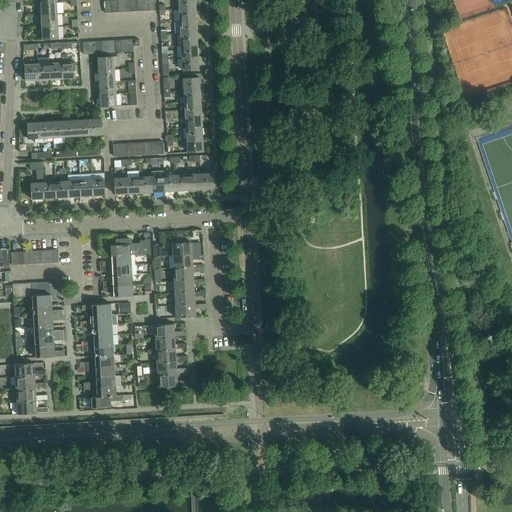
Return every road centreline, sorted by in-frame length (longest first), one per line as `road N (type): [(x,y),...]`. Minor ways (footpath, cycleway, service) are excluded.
road 1 (secondary): [(0,443),(439,415)]
road 2 (secondary): [(402,0),(439,415)]
road 3 (secondary): [(457,405),(424,168),(412,0)]
road 4 (residential): [(108,129),(153,127),(147,23),(99,26),(97,0)]
road 5 (residential): [(247,214),(234,0)]
road 6 (unclassified): [(3,229),(13,19)]
road 7 (residential): [(75,225),(247,214)]
